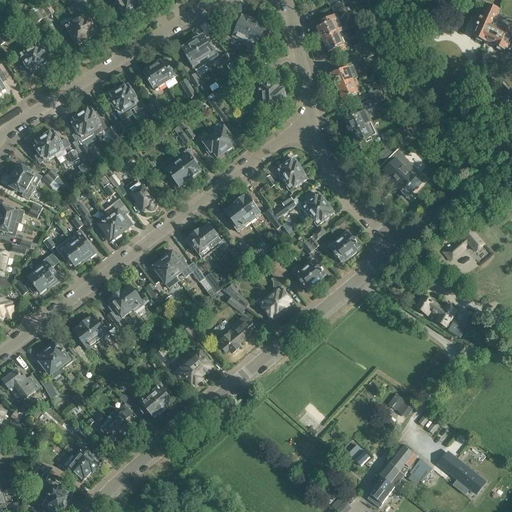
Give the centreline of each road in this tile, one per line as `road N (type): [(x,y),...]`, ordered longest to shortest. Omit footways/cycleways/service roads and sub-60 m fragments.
road 1 (residential): [(0,354),(279,141),(316,125)]
road 2 (tertiary): [(91,511),(358,280)]
road 3 (residential): [(0,133),(216,0)]
road 4 (unclassified): [(511,367),(451,346),(358,280)]
road 5 (tertiary): [(395,247),(511,149)]
road 6 (residential): [(395,247),(336,177),(316,125)]
road 7 (residential): [(316,125),(287,0)]
road 8 (track): [(399,253),(470,303),(511,298)]
